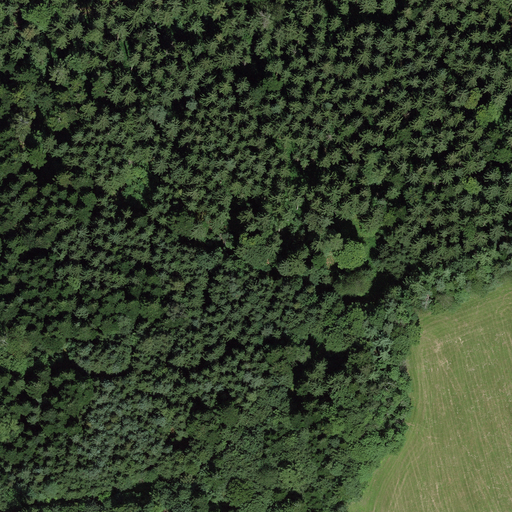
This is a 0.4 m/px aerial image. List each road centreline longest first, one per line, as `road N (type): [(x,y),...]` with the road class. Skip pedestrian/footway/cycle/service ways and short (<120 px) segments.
road 1 (track): [(0,133),(131,213),(223,256),(357,302),(489,249),(511,230)]
road 2 (track): [(357,302),(278,410),(211,462),(117,494),(21,511)]
road 3 (track): [(0,30),(123,0)]
